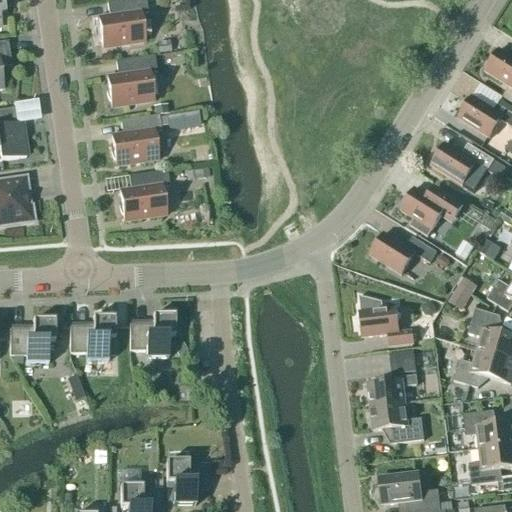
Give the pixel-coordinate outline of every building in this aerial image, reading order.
[(102,51),(144,45),(140,17),(147,15),(144,0),(135,0),(106,5),(108,20),(97,22),(102,51)] [(0,92),(3,92),(0,71),(0,70),(10,69),(7,44),(0,44),(0,92)] [(169,46),(157,48),(158,56),(170,54),(169,46)] [(511,60),(498,52),(484,75),(511,91),(511,60)] [(110,110),(153,104),(149,76),(156,75),(153,58),(115,64),(117,80),(106,81),(110,110)] [(493,113),(471,99),(457,122),(489,141),(500,123),(511,130),(511,110),(500,103),(493,113)] [(165,108),(153,109),(154,117),(166,116),(165,108)] [(18,138),(14,111),(0,112),(0,163),(25,160),(22,137),(18,138)] [(184,133),(181,117),(166,120),(167,128),(168,135),(184,133)] [(115,169),(157,163),(153,135),(160,134),(158,118),(119,124),(122,138),(111,140),(115,169)] [(466,160),(444,146),(430,169),(462,189),(471,174),(478,179),(483,172),(486,174),(493,163),(472,150),(466,160)] [(495,165),(488,175),(502,183),(508,173),(495,165)] [(206,172),(187,175),(188,184),(207,181),(206,172)] [(123,224),(159,219),(166,218),(161,190),(168,189),(166,174),(128,179),(130,193),(119,195),(123,224)] [(29,212),(28,207),(26,206),(27,196),(24,181),(0,184),(0,229),(3,229),(2,226),(21,224),(21,226),(33,225),(31,212),(29,212)] [(433,189),(426,199),(414,191),(400,214),(414,222),(410,228),(427,239),(431,233),(432,234),(440,220),(451,227),(463,208),(433,189)] [(511,220),(502,214),(497,221),(508,228),(511,221),(511,220)] [(486,219),(481,228),(490,233),(495,224),(486,219)] [(405,250),(383,236),(369,259),(401,278),(414,257),(429,266),(436,255),(412,240),(405,250)] [(485,243),(477,255),(485,260),(492,247),(485,243)] [(439,261),(437,264),(437,266),(444,270),(445,270),(448,266),(447,264),(441,260),(439,261)] [(471,297),(476,289),(463,280),(457,289),(471,297)] [(511,285),(509,290),(498,283),(486,302),(508,315),(511,308),(511,285)] [(382,312),(381,305),(358,299),(360,315),(358,315),(361,341),(387,338),(388,350),(413,347),(411,334),(399,336),(395,310),(382,312)] [(476,354),(511,364),(511,339),(494,335),(499,319),(475,312),(467,337),(480,341),(476,354)] [(174,339),(174,318),(152,318),(152,328),(130,328),(130,327),(129,327),(129,354),(145,354),(145,362),(167,362),(167,339),(174,339)] [(114,342),(114,320),(92,320),(92,330),(70,330),(70,329),(69,329),(69,357),(85,357),(85,364),(107,364),(107,358),(107,353),(107,342),(108,342),(114,342)] [(54,344),(54,323),(32,323),(32,333),(10,333),(10,332),(9,332),(9,359),(25,359),(25,366),(47,366),(47,344),(54,344)] [(182,346),(173,352),(178,359),(187,353),(182,346)] [(391,377),(415,375),(413,354),(389,357),(391,377)] [(510,388),(511,381),(511,364),(476,354),(472,367),(460,363),(453,384),(478,391),(481,379),(510,388)] [(369,411),(404,406),(402,390),(417,388),(416,378),(400,380),(401,383),(367,387),(369,411)] [(75,379),(66,383),(70,393),(79,390),(75,379)] [(404,406),(369,411),(372,434),(392,432),(394,447),(423,443),(420,422),(406,423),(404,406)] [(478,452),(511,447),(511,424),(491,427),(489,415),(462,418),(465,440),(477,438),(478,452)] [(445,445),(436,446),(438,456),(446,455),(445,445)] [(511,447),(478,452),(480,466),(468,467),(471,489),(498,486),(496,473),(511,471),(511,447)] [(187,467),(187,464),(165,464),(166,486),(173,486),(173,505),(173,508),(195,508),(195,491),(206,491),(208,491),(207,467),(187,467)] [(439,511),(439,506),(437,494),(420,496),(417,476),(378,481),(381,508),(404,506),(405,511),(439,511)] [(141,492),(141,489),(119,489),(120,510),(127,510),(126,511),(161,511),(162,492),(141,492)] [(63,497),(63,506),(71,506),(71,497),(63,497)]
